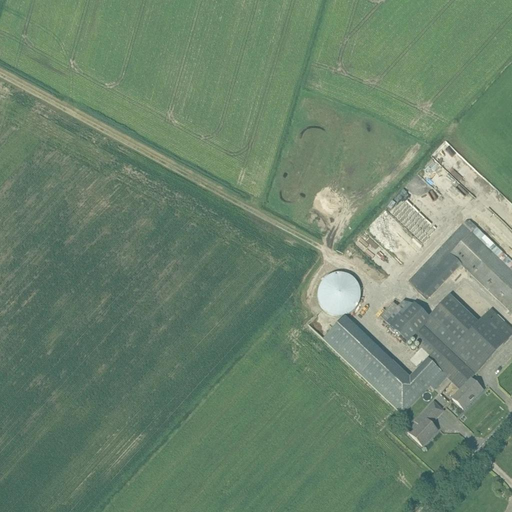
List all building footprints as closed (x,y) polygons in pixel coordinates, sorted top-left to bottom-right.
[(421,203),(440,186),(429,174),(435,168),(430,163),(405,186),(421,203)] [(405,189),(397,201),(406,207),(414,195),(405,189)] [(511,250),(470,211),(406,279),(427,299),(460,264),(511,314),(511,250)] [(367,234),(357,244),(374,260),(384,250),(367,234)] [(359,314),(358,275),(323,275),(324,315),(359,314)] [(475,374),(511,335),(511,331),(491,311),(477,324),(449,297),(428,319),(414,304),(412,305),(403,302),(397,308),(393,304),(380,317),(407,344),(411,340),(429,357),(427,359),(428,359),(409,379),(344,317),(322,340),(402,416),(430,387),(435,391),(448,377),(453,382),(456,379),(464,387),(452,400),(463,410),(471,401),(472,402),(482,392),(470,380),(468,378),(473,373),(475,374)] [(432,424),(443,412),(433,403),(415,422),(419,426),(410,436),(422,447),(437,432),(429,424),(430,422),(432,424)]
